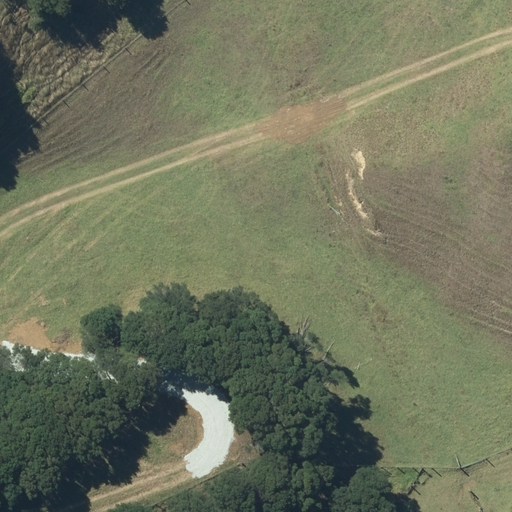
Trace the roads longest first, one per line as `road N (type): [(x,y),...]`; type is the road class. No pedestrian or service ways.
road 1 (unknown): [(0,233),(102,186),(511,38)]
road 2 (unknown): [(86,511),(203,469),(226,431),(220,404),(198,388),(0,349)]
